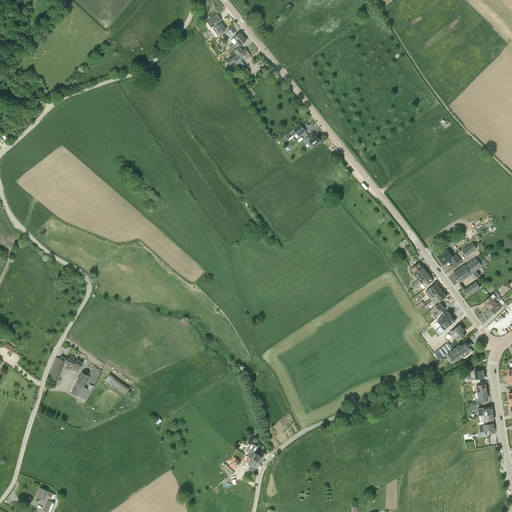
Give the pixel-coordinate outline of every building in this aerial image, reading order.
[(225,26),(222,23),(220,24),(220,23),(220,24),(219,22),(221,20),(217,14),(207,22),(206,22),(211,28),(213,26),(214,28),(210,31),(215,38),(220,35),(221,34),(222,34),(226,31),(225,31),(223,28),(225,26)] [(239,46),(242,44),(246,41),(239,33),(236,36),(233,38),(236,42),(231,46),(232,48),(226,53),(227,55),(239,46)] [(239,47),(235,50),(233,51),(235,55),(227,61),(229,65),(233,63),(238,69),(244,65),(242,61),(246,58),(250,55),(245,48),(242,51),(239,47)] [(296,128),(293,130),(289,133),(292,137),(296,133),(299,137),(302,134),(306,131),(300,125),(296,128)] [(309,136),(307,137),(310,141),(309,142),(309,143),(311,146),(312,146),(313,145),(314,146),(317,143),(321,140),(320,140),(320,139),(319,138),(317,135),(316,136),(313,132),(309,136)] [(473,243),(462,250),(466,257),(477,249),(473,243)] [(443,265),(451,260),(454,265),(461,260),(456,254),(452,256),(448,250),(442,254),(438,257),(443,265)] [(453,274),(456,279),(479,263),(478,261),(476,258),(453,274)] [(479,263),(456,279),(458,282),(471,274),(477,270),(482,266),(479,263)] [(414,274),(418,279),(420,282),(422,284),(423,283),(430,277),(422,267),(418,270),(414,274)] [(474,279),(480,275),(477,270),(471,274),(474,279)] [(422,284),(420,285),(423,289),(425,287),(426,287),(433,281),(430,277),(423,283),(422,284)] [(477,282),(464,291),(468,296),(480,288),(477,282)] [(428,290),(434,297),(441,291),(436,284),(428,290)] [(446,297),(441,291),(434,297),(431,299),(432,301),(435,305),(439,302),(446,297)] [(490,309),(497,303),(502,299),(499,296),(500,296),(496,291),(485,301),(488,304),(486,305),(490,309)] [(509,299),(503,305),(505,308),(511,303),(510,302),(511,301),(509,299)] [(422,301),(415,306),(418,310),(424,304),(422,301)] [(430,311),(437,318),(446,309),(439,302),(435,305),(430,311)] [(502,307),(497,303),(490,309),(494,314),(502,307)] [(451,317),(452,316),(448,311),(436,321),(440,326),(451,317)] [(444,331),(456,321),(451,317),(440,326),(439,327),(444,331)] [(450,333),(458,342),(465,336),(462,333),(464,331),(460,325),(450,333)] [(452,349),(444,355),(451,363),(453,362),(452,361),(461,354),(463,357),(472,350),(470,348),(471,348),(466,342),(465,342),(464,341),(452,349)] [(15,349),(7,343),(4,347),(12,353),(13,353),(12,352),(14,350),(15,349)] [(447,343),(434,353),(439,359),(444,355),(452,349),(447,343)] [(50,372),(48,378),(57,381),(59,376),(65,362),(73,366),(72,369),(76,371),(77,368),(80,369),(83,362),(77,359),(76,361),(67,357),(66,359),(61,356),(60,359),(56,358),(52,369),(50,372)] [(474,372),(475,379),(472,380),(473,383),(480,382),(479,379),(484,378),(483,370),(474,372)] [(88,376),(86,375),(82,373),(71,393),(86,401),(91,391),(93,388),(89,386),(87,389),(82,386),(88,376)] [(129,389),(113,377),(107,385),(110,387),(111,385),(125,395),(129,389)] [(476,386),(477,392),(486,391),(485,384),(481,385),(480,382),(473,383),(473,386),(476,386)] [(477,392),(478,399),(476,400),(476,402),(483,402),(483,399),(488,398),(486,391),(477,392)] [(478,409),(479,416),(484,415),(493,414),(492,410),(492,409),(492,407),(487,407),(478,409)] [(494,420),(493,414),(484,415),(479,416),(480,425),(479,425),(491,424),(490,421),(494,420)] [(158,417),(153,420),(156,425),(161,421),(158,417)] [(491,424),(479,425),(480,432),(481,436),(486,435),(486,431),(489,431),(489,434),(495,433),(495,430),(494,430),(493,424),(491,424)] [(251,450),(248,456),(260,462),(262,457),(258,455),(254,453),(258,447),(252,443),(249,449),(251,450)] [(254,472),(256,468),(257,468),(260,462),(248,456),(245,462),(249,464),(246,468),(254,472)] [(234,469),(240,463),(234,457),(231,460),(233,462),(230,466),(234,469)] [(232,471),(226,464),(224,466),(230,473),(232,471)] [(48,491),(45,490),(40,488),(37,497),(44,499),(45,498),(50,499),(52,494),(47,492),(48,491)] [(54,503),(48,500),(45,508),(51,511),(54,503)]
